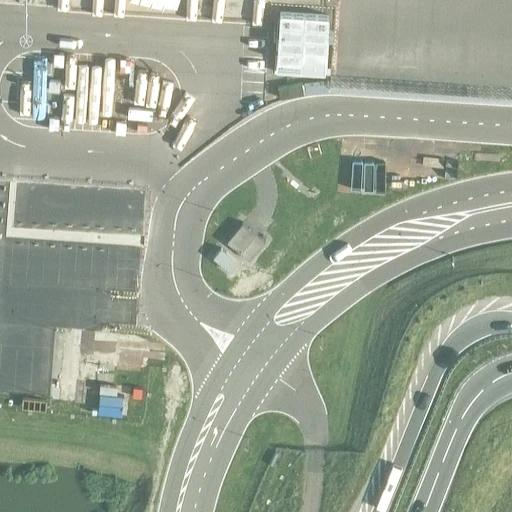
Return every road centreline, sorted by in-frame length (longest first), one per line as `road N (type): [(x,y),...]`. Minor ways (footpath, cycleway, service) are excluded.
road 1 (motorway): [(511,325),(489,326),(453,346),(377,511)]
road 2 (trunk): [(429,511),(475,405),(492,384),(511,376)]
